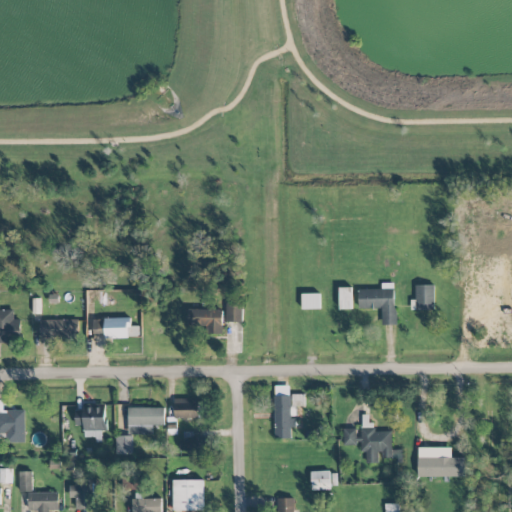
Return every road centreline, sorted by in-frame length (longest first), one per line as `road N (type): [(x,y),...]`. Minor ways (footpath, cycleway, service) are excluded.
road 1 (residential): [(0,375),(511,368)]
road 2 (residential): [(243,511),(239,372)]
